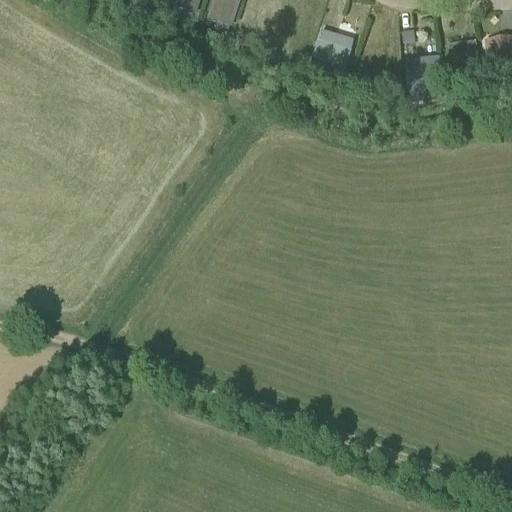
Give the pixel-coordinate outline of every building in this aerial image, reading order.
[(175,0),(174,4),(201,13),(205,0),(175,0)] [(236,29),(244,0),(218,0),(212,22),(236,29)] [(250,0),(243,39),(274,45),(282,4),(260,0),(250,0)] [(297,6),(282,52),(309,62),(325,16),(297,6)] [(339,37),(326,34),(319,62),(352,70),(359,42),(354,41),(357,29),(342,25),(339,37)] [(448,98),(446,60),(412,62),(414,100),(448,98)]
